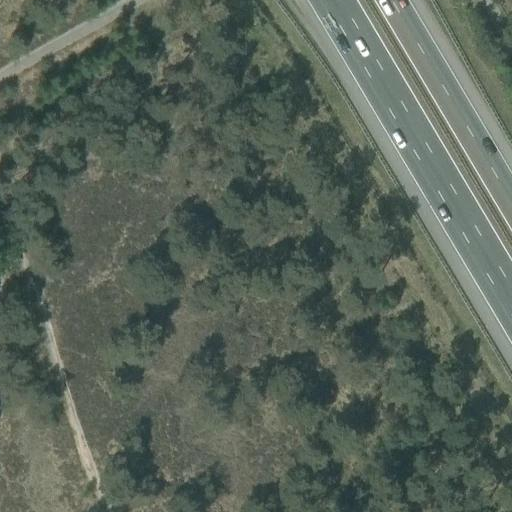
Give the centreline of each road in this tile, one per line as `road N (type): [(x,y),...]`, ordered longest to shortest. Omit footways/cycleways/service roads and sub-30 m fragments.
road 1 (motorway): [(331,0),(511,303)]
road 2 (track): [(118,511),(93,482),(22,255),(0,219)]
road 3 (motorway): [(511,200),(392,0)]
road 4 (unclassified): [(139,0),(0,79)]
